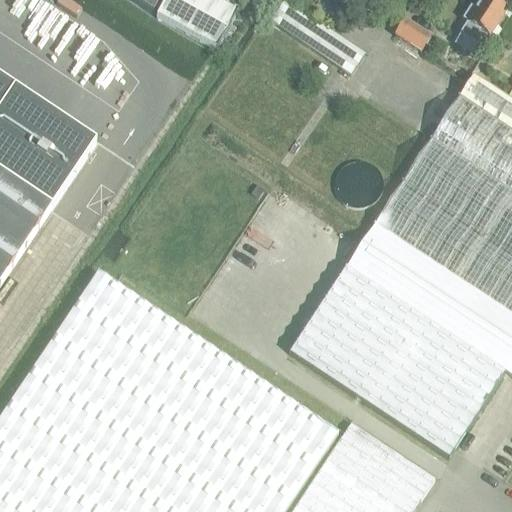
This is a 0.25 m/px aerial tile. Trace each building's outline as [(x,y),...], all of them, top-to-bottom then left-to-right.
[(125,0),(152,16),(161,0),(125,0)] [(167,0),(156,20),(167,26),(215,53),(237,15),(210,0),(167,0)] [(342,0),(370,16),(379,0),(342,0)] [(466,26),(459,37),(453,47),(474,60),(480,50),(482,51),(488,42),(489,43),(508,13),(505,12),(505,8),(499,4),(495,5),(486,0),(484,0),(475,15),(469,12),(462,23),(466,26)] [(349,82),(361,64),(364,60),(284,5),(268,28),(349,82)] [(404,26),(394,42),(420,58),(430,42),(404,26)] [(0,289),(77,175),(76,174),(95,146),(0,82),(0,289)] [(511,107),(472,82),(458,103),(511,137),(511,107)] [(511,137),(458,103),(408,179),(276,380),(351,429),(295,511),(415,511),(505,376),(511,380),(511,137)] [(287,511),(336,439),(97,279),(0,422),(0,511),(287,511)]
